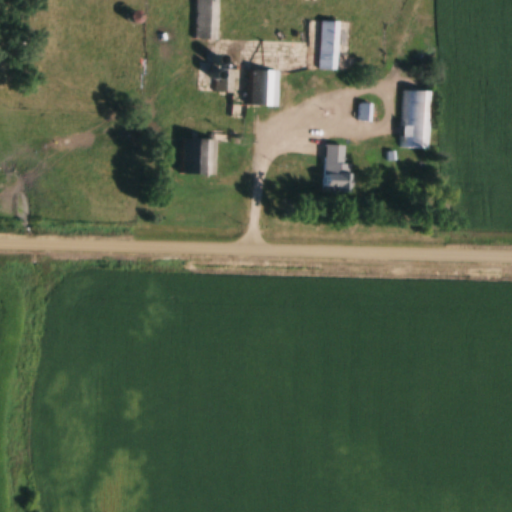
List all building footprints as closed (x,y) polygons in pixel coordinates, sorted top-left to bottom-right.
[(191,0),(192,41),(215,41),(215,0),(191,0)] [(316,70),(335,70),(335,21),(316,21),(316,70)] [(275,106),(275,71),(245,71),(245,106),(275,106)] [(427,149),(428,91),(400,91),(399,149),(427,149)] [(367,121),(367,104),(356,105),(357,121),(367,121)] [(177,176),(211,176),(211,140),(177,140),(177,176)] [(340,163),(341,146),(322,145),(320,192),(345,193),(346,164),(340,163)]
